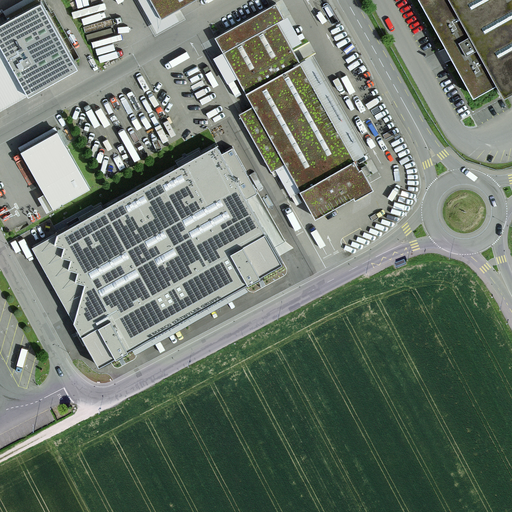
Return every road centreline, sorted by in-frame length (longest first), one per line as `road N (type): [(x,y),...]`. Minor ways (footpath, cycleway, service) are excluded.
road 1 (residential): [(0,253),(71,382),(91,397),(113,396),(385,251)]
road 2 (residential): [(0,136),(136,60)]
road 3 (tertiary): [(418,129),(345,0)]
